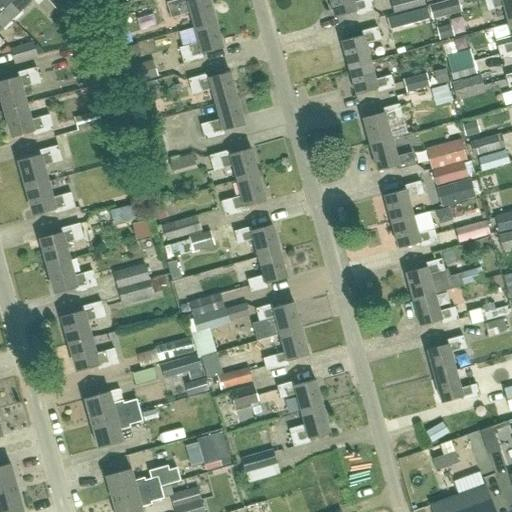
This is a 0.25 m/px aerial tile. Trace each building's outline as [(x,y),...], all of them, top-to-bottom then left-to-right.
[(0,0),(0,6),(11,18),(30,0),(33,0),(38,4),(42,0),(0,0)] [(48,0),(42,0),(38,4),(48,15),(55,8),(48,0)] [(48,0),(55,8),(57,9),(67,1),(66,0),(48,0)] [(171,18),(190,13),(194,28),(215,22),(208,0),(190,0),(187,1),(186,0),(174,0),(166,2),(171,18)] [(369,0),(364,0),(354,3),(352,0),(330,0),(335,17),(356,12),(357,16),(373,11),(369,0)] [(391,0),(396,13),(426,5),(425,0),(391,0)] [(434,19),(463,12),(459,0),(446,0),(430,5),(434,19)] [(511,0),(483,0),(487,11),(503,7),(508,25),(511,23),(511,0)] [(0,46),(3,43),(0,39),(0,28),(11,18),(0,6),(0,46)] [(425,8),(387,19),(390,29),(428,19),(425,8)] [(115,46),(130,41),(121,11),(106,15),(115,46)] [(194,28),(198,42),(179,48),(183,64),(203,58),(201,54),(223,48),(215,22),(194,28)] [(511,23),(508,25),(511,39),(511,43),(497,47),(500,59),(511,56),(511,23)] [(362,36),(341,42),(349,68),(370,62),(365,44),(380,40),(377,28),(361,32),(362,36)] [(456,41),(442,44),(445,55),(459,51),(456,41)] [(14,63),(36,55),(32,42),(10,48),(14,63)] [(480,73),(474,54),(447,62),(453,81),(480,73)] [(130,65),(134,83),(158,75),(153,60),(130,65)] [(390,76),(375,80),(370,62),(349,68),(356,95),(377,89),(378,93),(394,89),(390,76)] [(90,68),(94,82),(104,79),(100,65),(90,68)] [(17,76),(0,81),(0,95),(4,109),(25,103),(20,88),(40,82),(35,67),(16,72),(17,76)] [(448,82),(444,69),(434,72),(437,85),(448,82)] [(192,95),(211,89),(215,104),(236,98),(229,72),(208,78),(207,74),(187,79),(192,95)] [(482,74),(452,83),(456,96),(486,87),(482,74)] [(429,87),(426,76),(403,82),(406,93),(429,87)] [(446,86),(431,90),(435,105),(451,101),(446,86)] [(215,104),(219,119),(200,124),(204,140),(224,135),(223,131),(244,125),(236,98),(215,104)] [(4,109),(11,136),(32,131),(33,135),(53,129),(48,114),(29,119),(25,103),(4,109)] [(152,119),(148,104),(130,108),(134,124),(152,119)] [(383,113),(362,119),(370,145),(391,139),(386,121),(402,117),(398,105),(382,109),(383,113)] [(77,131),(100,124),(96,111),(73,117),(77,131)] [(117,119),(104,123),(107,135),(121,131),(117,119)] [(465,136),(477,132),(475,122),(462,126),(465,136)] [(165,155),(159,129),(139,134),(146,160),(165,155)] [(476,156),(506,147),(502,133),(472,142),(476,156)] [(411,153),(396,157),(391,139),(370,145),(377,172),(398,166),(399,170),(415,166),(411,153)] [(466,161),(461,140),(426,150),(432,171),(466,161)] [(39,154),(18,160),(25,187),(46,181),(42,165),(61,160),(57,144),(37,150),(39,154)] [(213,171),(232,166),(236,181),(258,175),(250,148),(229,154),(228,150),(209,156),(213,171)] [(484,170),(510,163),(507,151),(480,158),(484,170)] [(178,158),(169,160),(173,174),(182,172),(178,158)] [(436,187),(466,178),(462,163),(432,172),(436,187)] [(236,181),(240,196),(221,201),(226,217),(245,211),(244,207),(265,202),(258,175),(236,181)] [(447,185),(452,202),(473,197),(468,179),(447,185)] [(74,207),(70,191),(51,196),(46,181),(25,187),(33,214),(54,208),(55,212),(74,207)] [(412,217),(407,199),(423,194),(419,182),(403,187),(404,190),(383,196),(391,223),(412,217)] [(130,192),(133,201),(147,197),(144,188),(130,192)] [(139,203),(108,211),(112,224),(143,216),(139,203)] [(156,223),(166,220),(162,206),(152,209),(156,223)] [(428,212),(412,217),(417,235),(433,230),(428,212)] [(511,214),(495,219),(498,231),(511,227),(511,214)] [(197,215),(163,225),(166,239),(178,235),(178,236),(201,229),(197,215)] [(433,230),(417,235),(412,217),(391,223),(398,249),(419,243),(420,247),(436,243),(433,230)] [(458,242),(490,234),(485,220),(454,229),(458,242)] [(134,224),(137,238),(151,235),(147,221),(134,224)] [(60,232),(39,238),(47,265),(68,259),(63,243),(83,238),(78,223),(59,228),(60,232)] [(279,251),(272,225),(251,231),(250,227),(234,231),(238,244),(253,240),(258,257),(279,251)] [(192,251),(214,245),(210,231),(189,237),(192,251)] [(511,232),(498,236),(501,250),(511,247),(511,232)] [(265,283),(286,277),(279,251),(258,257),(263,275),(248,279),(251,292),(266,287),(265,283)] [(47,265),(54,292),(75,286),(76,290),(96,285),(91,269),(72,275),(68,259),(47,265)] [(246,262),(250,275),(262,272),(259,259),(246,262)] [(426,268),(405,273),(412,300),(433,294),(464,287),(463,285),(460,275),(451,277),(449,270),(444,272),(441,259),(425,264),(426,268)] [(167,264),(172,279),(180,277),(175,261),(167,264)] [(148,279),(144,265),(114,274),(117,287),(148,279)] [(481,269),(460,275),(463,285),(484,279),(481,269)] [(152,294),(149,280),(118,289),(121,302),(152,294)] [(194,316),(226,307),(222,292),(190,302),(194,316)] [(412,300),(420,326),(441,320),(442,325),(458,320),(454,307),(438,312),(433,294),(412,300)] [(82,311),(61,317),(69,344),(90,338),(85,322),(105,317),(100,301),(81,307),(82,311)] [(259,321),(275,317),(280,334),(300,329),(293,303),(272,308),(271,304),(256,308),(259,321)] [(485,320),(508,314),(506,306),(482,312),(485,320)] [(197,332),(229,322),(225,309),(193,319),(197,332)] [(487,334),(500,330),(497,321),(484,324),(487,334)] [(285,353),(269,357),(263,358),(267,371),(288,365),(287,360),(307,355),(300,329),(280,334),(285,353)] [(447,345),(426,350),(433,377),(454,371),(449,353),(465,348),(462,336),(446,341),(447,345)] [(160,360),(196,350),(193,337),(157,347),(160,360)] [(69,344),(76,371),(97,365),(98,369),(118,364),(113,348),(94,354),(90,338),(69,344)] [(206,378),(221,374),(216,353),(200,357),(206,378)] [(164,379),(200,368),(196,355),(159,365),(164,379)] [(223,389),(254,381),(250,368),(219,375),(223,389)] [(433,377),(441,403),(462,397),(463,402),(479,397),(475,384),(459,389),(454,371),(433,377)] [(204,379),(184,385),(188,396),(207,390),(204,379)] [(281,399),(296,395),(301,412),(321,406),(314,380),(294,386),(293,382),(277,386),(281,399)] [(254,386),(230,392),(234,408),(258,401),(254,386)] [(511,386),(503,389),(507,402),(509,410),(511,409),(511,386)] [(109,392),(84,399),(91,424),(140,410),(137,402),(125,405),(125,403),(113,406),(109,392)] [(329,432),(321,406),(301,412),(306,430),(290,435),(294,447),(309,443),(308,438),(329,432)] [(97,448),(122,442),(118,428),(131,425),(130,422),(142,419),(140,410),(91,424),(97,448)] [(154,411),(143,414),(145,420),(156,417),(154,411)] [(426,432),(432,442),(443,435),(437,425),(426,432)] [(490,427),(479,431),(487,453),(498,449),(490,427)] [(196,439),(205,470),(230,463),(221,432),(196,439)] [(438,445),(441,454),(452,450),(449,441),(438,445)] [(244,473),(277,464),(272,449),(240,458),(244,473)] [(454,451),(443,455),(447,466),(458,462),(454,451)] [(318,458),(325,478),(342,472),(336,452),(318,458)] [(399,461),(403,474),(425,466),(420,453),(399,461)] [(436,470),(447,466),(443,455),(432,459),(436,470)] [(10,464),(0,466),(0,493),(17,489),(10,464)] [(130,469),(105,476),(112,500),(161,487),(161,486),(171,483),(180,481),(177,468),(168,470),(167,465),(148,470),(150,478),(134,483),(130,469)] [(480,472),(453,482),(457,495),(463,511),(495,511),(485,484),(484,484),(480,472)] [(196,481),(175,486),(178,498),(199,493),(196,481)] [(161,487),(112,500),(114,511),(141,511),(140,505),(152,501),(151,499),(163,496),(174,493),(171,483),(161,486),(161,487)] [(0,511),(23,511),(17,489),(0,493),(0,511)] [(430,504),(429,504),(431,511),(463,511),(457,495),(431,505),(430,504)] [(176,511),(206,511),(202,499),(175,507),(176,511)]
